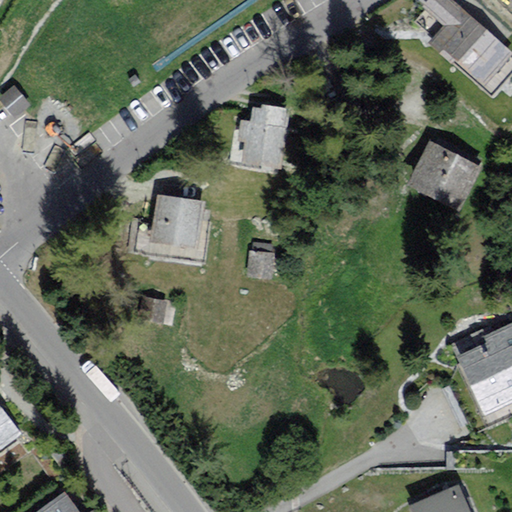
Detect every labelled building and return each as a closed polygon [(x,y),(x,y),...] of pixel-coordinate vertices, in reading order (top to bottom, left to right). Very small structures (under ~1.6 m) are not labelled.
[(499,50),(443,0),(425,0),(418,8),(441,29),(424,47),(469,85),(499,50)] [(25,107),(11,90),(0,98),(0,109),(8,120),(25,107)] [(281,129),(234,124),(232,144),(237,145),(234,169),(277,174),(281,129)] [(405,194),(457,215),(476,170),(423,149),(405,194)] [(198,205),(151,199),(146,232),(133,231),(130,254),(191,263),(198,205)] [(269,249),(248,247),(246,282),(267,283),(269,249)] [(174,306),(139,303),(137,326),(172,329),(174,306)] [(481,349),(452,362),(482,431),(511,418),(511,326),(478,340),(481,349)] [(0,453),(17,442),(0,419),(0,453)] [(463,511),(455,492),(406,511),(463,511)] [(68,511),(59,498),(38,511),(68,511)]
